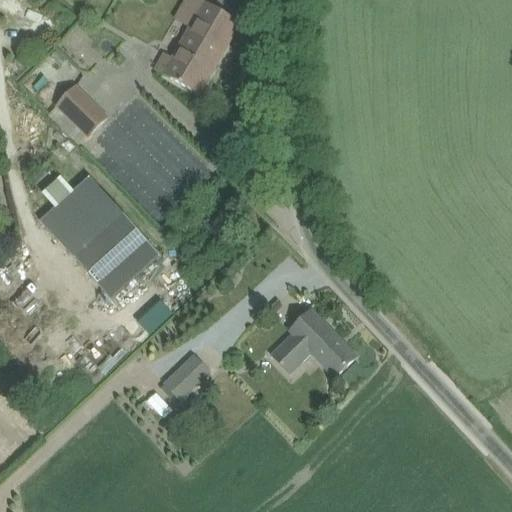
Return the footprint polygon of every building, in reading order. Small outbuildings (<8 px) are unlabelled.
[(155,68),(201,94),(241,25),(205,4),(188,33),(172,58),(164,53),(155,68)] [(81,147),(109,118),(76,87),(49,116),(81,147)] [(111,297),(159,254),(92,179),(44,222),(111,297)] [(357,359),(313,312),(298,326),(289,334),(291,336),(271,354),(290,375),(310,356),(335,381),(357,359)] [(165,386),(160,391),(177,407),(182,403),(212,374),(194,356),(164,385),(165,386)] [(169,422),(163,427),(169,436),(176,430),(169,422)]
